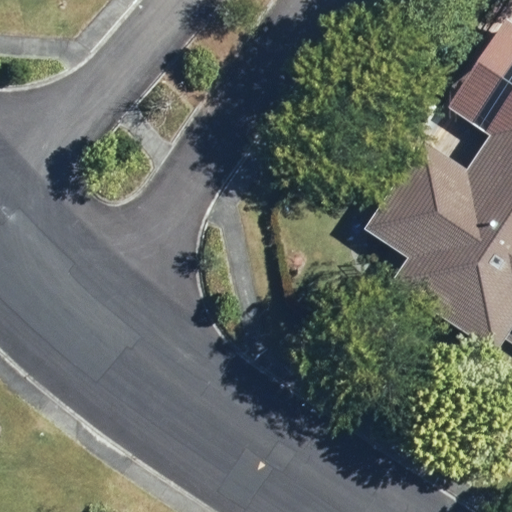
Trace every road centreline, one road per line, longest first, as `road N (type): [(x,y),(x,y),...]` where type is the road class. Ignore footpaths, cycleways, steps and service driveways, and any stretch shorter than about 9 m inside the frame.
road 1 (residential): [(313,0),(73,329)]
road 2 (residential): [(349,511),(73,329)]
road 3 (residential): [(0,194),(170,0)]
